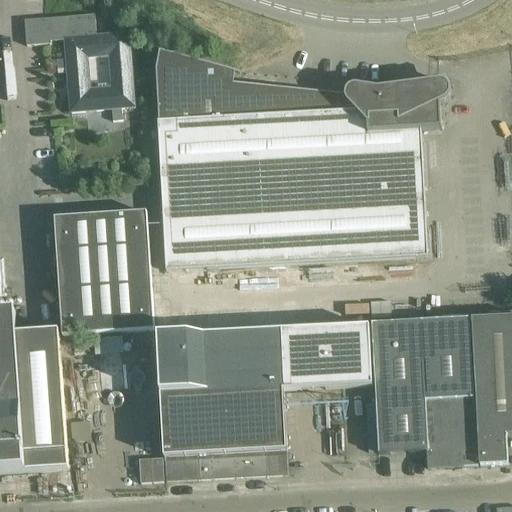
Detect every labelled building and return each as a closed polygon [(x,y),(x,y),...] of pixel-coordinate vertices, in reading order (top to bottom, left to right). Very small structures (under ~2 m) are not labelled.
[(53,43),(58,42),(65,42),(67,61),(57,62),(58,71),(67,71),(71,115),(112,111),(113,123),(123,123),(122,111),(135,110),(129,35),(97,38),(95,17),(48,21),(25,23),(27,48),(48,46),(53,46),(53,43)] [(346,95),(338,95),(234,85),(235,74),(240,76),(240,74),(160,53),(157,72),(160,124),(159,124),(167,274),(428,259),(422,133),(442,132),(440,93),(417,94),(417,90),(407,90),(407,94),(399,94),(346,95)] [(63,338),(155,332),(148,214),(64,220),(56,220),(63,338)] [(0,479),(19,478),(19,475),(69,472),(59,334),(17,336),(15,312),(8,313),(8,310),(0,310),(0,479)] [(507,437),(509,437),(509,436),(511,435),(511,318),(472,321),(480,469),(509,467),(507,437)] [(377,406),(424,404),(428,471),(478,468),(470,321),(372,326),(375,367),(377,406)] [(283,355),(282,355),(160,362),(165,460),(167,485),(288,478),(287,453),(284,393),(373,389),(370,329),(282,333),(283,355)] [(95,340),(96,349),(65,353),(72,412),(102,409),(97,357),(123,355),(122,339),(95,340)] [(73,425),(74,443),(92,442),(90,423),(73,425)] [(140,462),(141,486),(165,485),(164,461),(140,462)]
